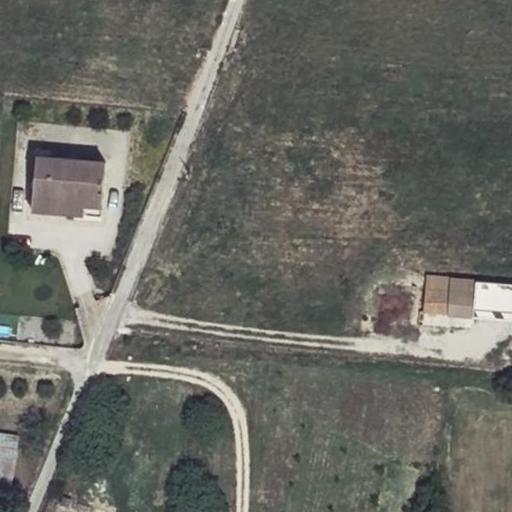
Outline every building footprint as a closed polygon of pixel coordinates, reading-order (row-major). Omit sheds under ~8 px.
[(109,157),(43,151),(38,191),(107,200),(109,157)] [(107,200),(38,191),(37,206),(105,211),(107,200)] [(511,283),(483,277),(438,273),(436,292),(449,293),(450,311),(481,315),(482,306),(509,310),(511,290),(511,283)] [(449,293),(436,292),(435,310),(450,311),(449,293)] [(22,457),(0,452),(0,497),(14,501),(22,457)]
